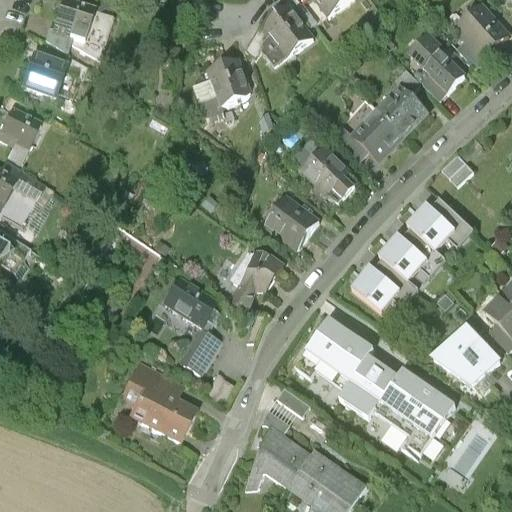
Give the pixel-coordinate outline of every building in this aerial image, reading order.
[(201,0),(190,0),(189,9),(200,11),(201,0)] [(341,0),(324,0),(310,11),(321,26),(334,43),(360,24),(341,0)] [(511,0),(502,0),(500,2),(511,15),(511,0)] [(252,7),(242,3),(240,10),(250,14),(252,7)] [(321,26),(310,11),(299,19),(310,34),(321,26)] [(67,52),(82,57),(83,57),(91,32),(59,22),(49,52),(49,54),(64,59),(65,58),(67,52)] [(468,48),(461,54),(472,67),(488,85),(489,84),(511,64),(511,60),(486,31),(468,48)] [(110,38),(91,32),(83,57),(82,57),(80,63),(100,69),(110,38)] [(295,34),(270,52),(270,53),(269,53),(278,65),(269,72),(270,75),(267,77),(281,95),(319,66),(295,34)] [(461,54),(468,48),(461,40),(454,47),(461,54)] [(270,53),(270,52),(267,49),(247,64),(260,82),(267,77),(270,75),(269,72),(278,65),(269,53),(270,53)] [(49,54),(49,52),(46,51),(41,63),(63,76),(67,65),(69,59),(65,58),(64,59),(49,54)] [(69,59),(67,65),(96,82),(100,69),(80,63),(82,57),(67,52),(65,58),(69,59)] [(447,76),(433,63),(416,80),(437,101),(454,118),(470,102),(445,78),(447,76)] [(92,93),(96,82),(67,65),(63,76),(84,89),(92,93)] [(178,69),(161,65),(157,82),(174,86),(178,69)] [(488,85),(472,67),(462,75),(480,95),(490,86),(489,84),(488,85)] [(395,69),(390,73),(396,80),(401,75),(395,69)] [(224,121),(254,111),(241,73),(211,84),(215,97),(224,121)] [(20,107),(52,119),(54,114),(61,94),(62,89),(61,89),(30,78),(20,107)] [(65,79),(61,89),(62,89),(61,94),(76,100),(79,101),(84,89),(65,79)] [(61,94),(54,114),(69,120),(76,100),(61,94)] [(406,112),(416,121),(427,110),(412,95),(400,106),(406,112)] [(224,121),(215,97),(196,103),(207,135),(226,129),(224,121)] [(445,127),(454,118),(437,101),(428,110),(445,127)] [(382,137),(409,163),(434,139),(416,121),(406,112),(382,137)] [(12,165),(25,172),(38,147),(9,132),(0,149),(0,163),(10,168),(12,165)] [(151,132),(146,142),(163,151),(168,141),(151,132)] [(358,161),(357,161),(375,179),(385,188),(409,163),(382,137),(358,161)] [(364,190),(375,179),(357,161),(358,161),(345,148),(333,160),(364,190)] [(479,163),(463,179),(471,187),(487,172),(479,163)] [(12,165),(10,168),(4,182),(17,189),(25,172),(12,165)] [(344,230),(363,210),(353,200),(354,199),(331,177),(310,199),(316,205),(333,222),(334,221),(344,230)] [(479,197),(463,181),(447,196),(462,212),(479,197)] [(0,196),(17,206),(23,196),(3,183),(0,188),(0,196)] [(0,239),(19,250),(31,228),(39,232),(43,225),(50,213),(23,196),(17,206),(0,196),(0,239)] [(147,199),(139,213),(160,226),(168,212),(147,199)] [(334,240),(344,230),(334,221),(333,222),(316,205),(305,219),(334,240)] [(115,238),(130,212),(122,208),(108,233),(115,238)] [(274,248),(289,259),(286,264),(304,278),(325,249),(291,224),(274,248)] [(31,228),(19,250),(29,255),(34,255),(49,228),(43,225),(39,232),(31,228)] [(461,257),(469,248),(444,225),(436,233),(461,257)] [(412,251),(416,254),(441,278),(453,265),(463,274),(478,257),(469,248),(461,257),(436,233),(432,230),(412,251)] [(0,268),(9,275),(20,281),(27,271),(0,253),(0,268)] [(433,287),(441,278),(416,254),(407,264),(433,287)] [(441,278),(433,287),(407,264),(404,260),(384,282),(388,285),(414,308),(425,295),(435,304),(451,287),(441,278)] [(290,295),(250,267),(233,292),(242,299),(260,311),(273,320),(290,295)] [(0,280),(9,275),(0,268),(0,280)] [(9,275),(0,280),(0,287),(11,295),(20,281),(9,275)] [(406,317),(414,308),(388,285),(380,296),(406,317)] [(357,315),(388,340),(399,326),(409,334),(424,317),(414,308),(406,317),(380,296),(375,292),(357,315)] [(213,316),(177,294),(164,317),(200,339),(199,339),(206,343),(215,330),(208,325),(213,316)] [(249,326),(260,311),(242,299),(231,315),(249,326)] [(130,329),(138,333),(146,319),(138,315),(130,329)] [(450,321),(441,330),(447,337),(457,328),(450,321)] [(511,325),(508,321),(490,337),(503,351),(511,360),(511,325)] [(271,341),(262,334),(248,354),(258,360),(271,341)] [(220,351),(206,343),(199,339),(178,373),(199,386),(220,351)] [(375,383),(379,376),(335,345),(301,394),(317,405),(323,398),(350,418),(345,425),(374,446),(380,439),(416,464),(408,475),(424,486),(461,434),(409,397),(404,404),(375,383)] [(511,360),(503,351),(494,359),(511,378),(511,360)] [(473,354),(439,385),(479,414),(505,389),(473,354)] [(134,418),(128,429),(179,454),(194,424),(174,414),(182,398),(138,375),(120,411),(134,418)] [(238,394),(217,382),(205,403),(226,415),(238,394)] [(284,427),(309,446),(317,435),(292,416),(284,427)] [(277,454),(289,463),(296,453),(276,439),(268,450),(276,455),(277,454)] [(269,499),(287,511),(298,511),(318,483),(289,463),(277,454),(276,455),(264,473),(246,498),(262,509),(269,499)] [(369,511),(321,479),(318,483),(298,511),(369,511)] [(420,511),(422,509),(408,499),(403,506),(410,511),(420,511)]
